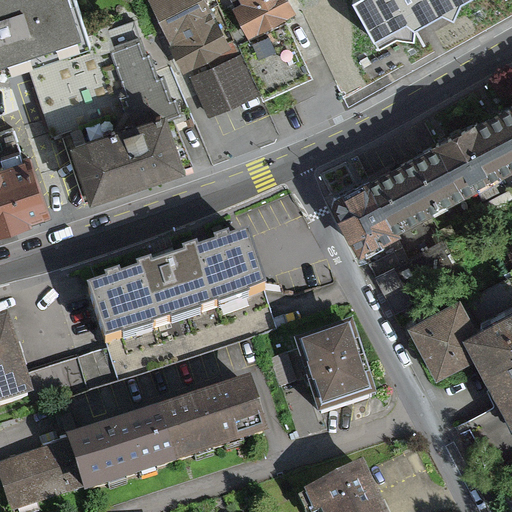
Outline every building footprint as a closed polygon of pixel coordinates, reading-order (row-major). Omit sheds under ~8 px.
[(60,0),(0,0),(0,60),(72,38),(60,0)] [(202,0),(151,0),(179,68),(223,51),(202,0)] [(282,0),(237,0),(239,2),(229,6),(242,33),(288,11),(282,0)] [(471,0),(360,0),(361,0),(352,5),(379,52),(425,26),(471,0)] [(262,97),(309,78),(285,22),(238,41),(243,53),(260,94),(262,97)] [(243,53),(190,75),(208,116),(260,94),(243,53)] [(511,108),(510,104),(472,124),(498,173),(511,165),(511,108)] [(175,169),(158,117),(66,148),(83,199),(175,169)] [(472,124),(435,144),(461,193),(498,173),(472,124)] [(461,193),(435,144),(401,162),(428,211),(461,193)] [(25,162),(0,170),(0,228),(43,214),(25,162)] [(428,211),(401,162),(368,179),(394,228),(428,211)] [(394,228),(368,179),(333,198),(359,247),(394,228)] [(88,288),(106,343),(267,289),(249,234),(88,288)] [(452,302),(404,328),(419,355),(432,380),(469,360),(511,440),(511,309),(469,332),(452,302)] [(0,318),(0,407),(34,396),(8,316),(0,318)] [(372,397),(350,332),(300,348),(322,414),(372,397)] [(88,486),(266,427),(250,378),(201,394),(117,421),(71,437),(88,486)] [(0,460),(16,510),(88,486),(71,437),(0,460)] [(384,511),(363,463),(312,484),(323,511),(384,511)]
